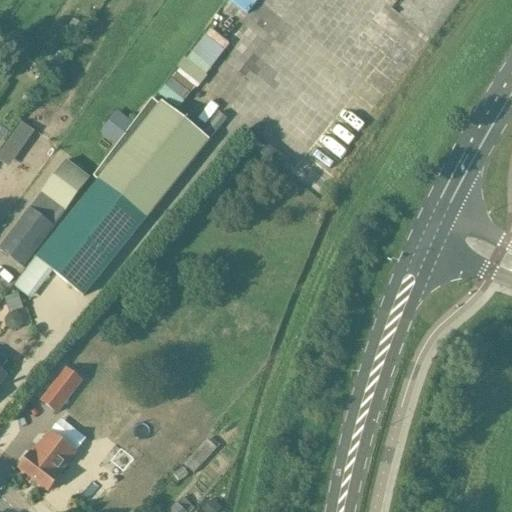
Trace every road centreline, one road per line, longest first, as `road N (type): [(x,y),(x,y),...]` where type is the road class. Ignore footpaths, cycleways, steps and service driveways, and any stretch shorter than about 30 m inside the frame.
road 1 (secondary): [(333,511),(376,345),(427,218)]
road 2 (secondary): [(427,218),(511,76)]
